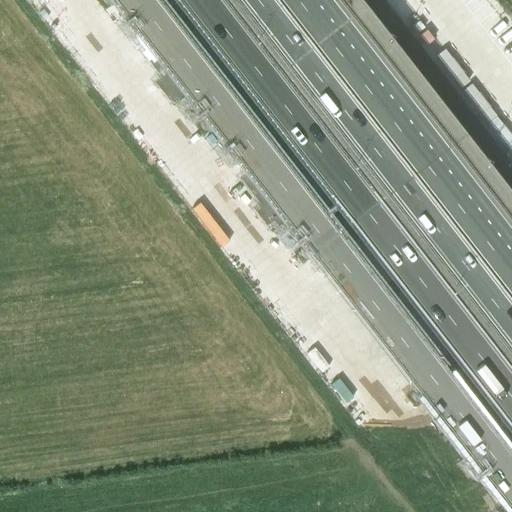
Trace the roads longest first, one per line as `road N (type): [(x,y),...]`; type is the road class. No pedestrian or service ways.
road 1 (motorway): [(135,0),(511,484)]
road 2 (motorway): [(200,0),(511,400)]
road 3 (track): [(326,330),(75,0)]
road 4 (motorway): [(511,301),(276,0)]
